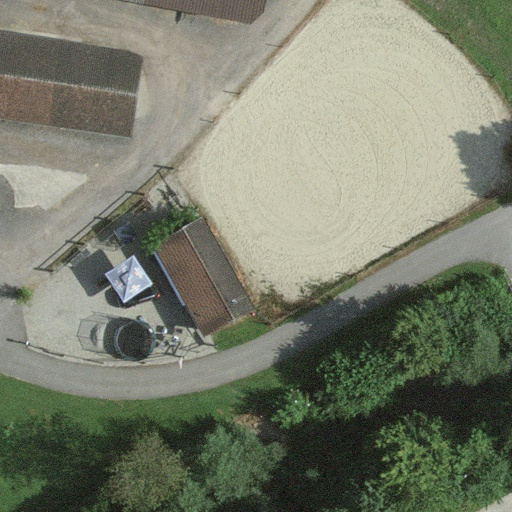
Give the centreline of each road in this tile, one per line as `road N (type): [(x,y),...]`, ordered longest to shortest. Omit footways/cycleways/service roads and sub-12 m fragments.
road 1 (track): [(497,230),(310,333),(197,380),(69,382),(0,349)]
road 2 (track): [(303,0),(102,207),(0,277)]
